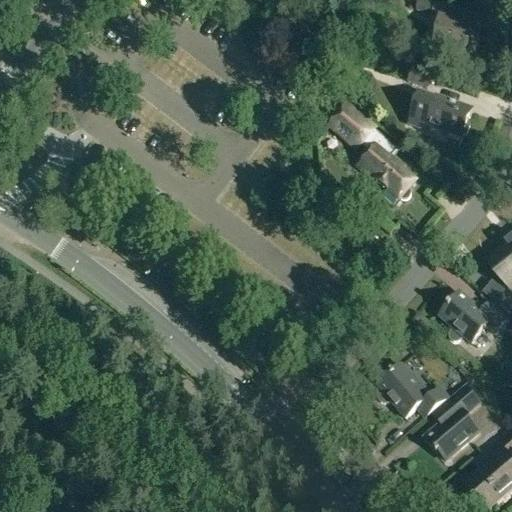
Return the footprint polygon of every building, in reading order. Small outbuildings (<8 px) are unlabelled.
[(431,7),(419,4),(417,13),(429,16),(431,7)] [(481,31),(440,22),(435,49),(475,57),(481,31)] [(414,71),(409,84),(428,90),(433,77),(414,71)] [(472,114),(437,101),(420,95),(409,126),(428,133),(430,129),(463,141),(472,114)] [(348,109),(330,129),(357,153),(361,148),(369,155),(377,146),(392,159),(398,152),(348,109)] [(369,155),(357,169),(370,181),(372,179),(399,202),(400,201),(404,203),(409,201),(410,196),(408,192),(416,183),(403,173),(405,170),(392,159),(377,146),(369,155)] [(348,211),(349,210),(355,203),(336,186),(330,193),(330,194),(348,211)] [(511,291),(511,289),(511,239),(504,246),(506,249),(489,263),(511,291)] [(464,341),(464,340),(472,347),(486,330),(496,337),(509,322),(490,306),(482,315),(459,296),(440,319),(454,332),(453,333),(452,334),(452,335),(452,337),(452,339),(452,340),(453,341),(454,342),(455,343),(457,344),(458,344),(460,344),(461,343),(462,342),(464,341)] [(391,406),(393,406),(406,421),(421,409),(429,418),(448,402),(440,392),(431,400),(413,378),(410,380),(401,369),(378,388),(381,392),(380,393),(380,394),(380,396),(380,398),(380,399),(380,400),(381,401),(382,403),(383,404),(384,405),(387,406),(388,406),(390,406),(391,406)] [(432,419),(440,429),(424,443),(444,466),(480,435),(467,419),(481,408),(466,391),(432,419)] [(483,511),(491,511),(511,494),(511,431),(511,432),(472,466),(481,476),(465,490),(483,511)]
